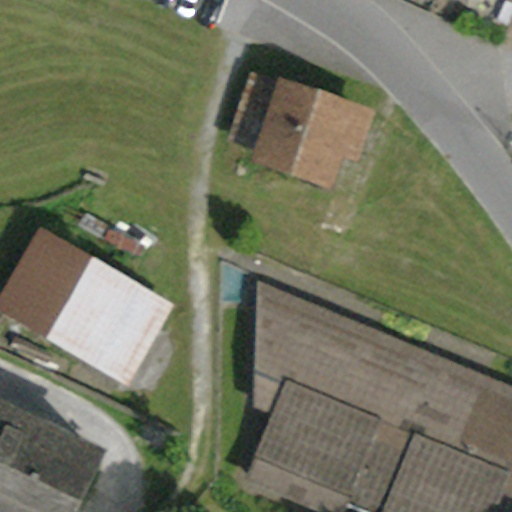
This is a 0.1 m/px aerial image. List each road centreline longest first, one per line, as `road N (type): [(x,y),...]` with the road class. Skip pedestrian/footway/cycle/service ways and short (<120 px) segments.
road 1 (residential): [(511,199),(342,8)]
road 2 (residential): [(342,8),(511,84)]
